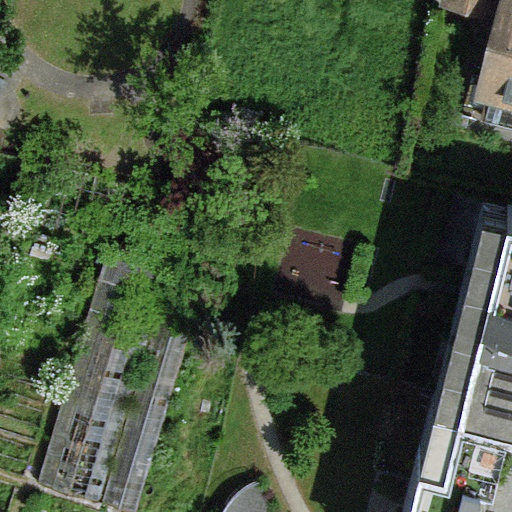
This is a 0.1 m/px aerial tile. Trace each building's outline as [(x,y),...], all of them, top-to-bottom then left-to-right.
[(330,15),(276,0),(246,0),(220,97),(301,120),(330,15)] [(447,0),(490,11),(492,0),(447,0)] [(511,4),(493,80),(511,84),(511,4)] [(511,120),(511,84),(493,80),(476,75),(466,108),(511,120)] [(408,511),(511,511),(511,200),(487,194),(408,511)] [(213,268),(112,238),(100,277),(201,307),(213,268)]
